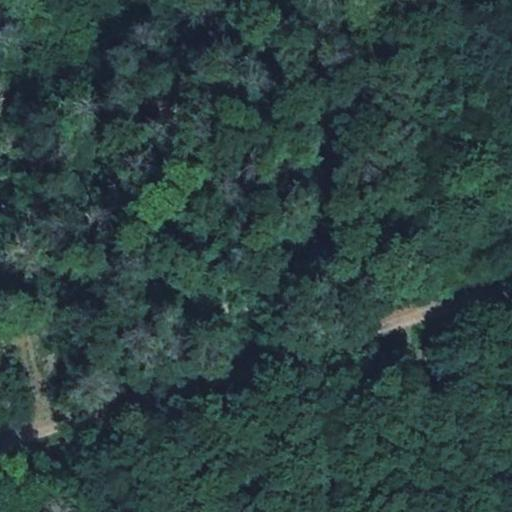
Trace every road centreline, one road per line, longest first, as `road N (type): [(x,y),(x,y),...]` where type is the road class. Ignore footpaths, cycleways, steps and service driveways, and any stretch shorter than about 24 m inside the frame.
road 1 (track): [(511,308),(0,455)]
road 2 (track): [(418,0),(420,337)]
